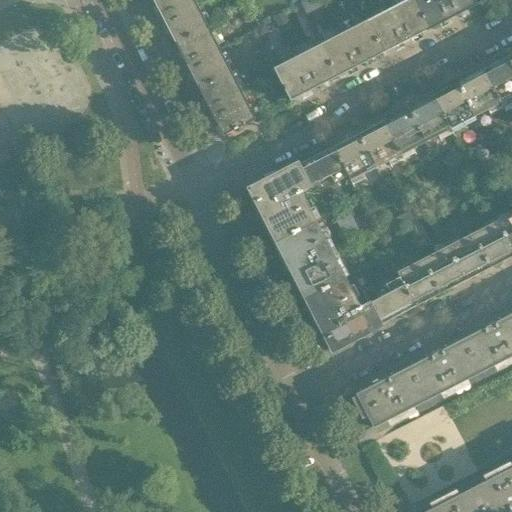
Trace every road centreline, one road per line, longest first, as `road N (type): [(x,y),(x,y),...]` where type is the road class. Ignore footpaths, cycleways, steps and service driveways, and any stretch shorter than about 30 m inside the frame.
road 1 (residential): [(511,27),(440,51),(198,189)]
road 2 (residential): [(292,391),(511,281)]
road 3 (residential): [(292,391),(235,287),(198,189)]
road 4 (residential): [(198,189),(101,0)]
road 5 (residential): [(353,511),(292,391)]
